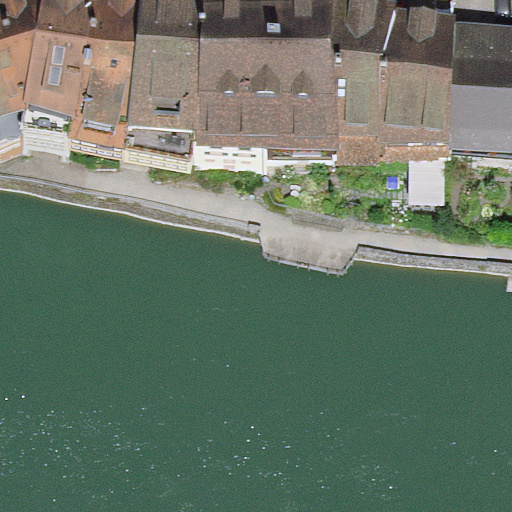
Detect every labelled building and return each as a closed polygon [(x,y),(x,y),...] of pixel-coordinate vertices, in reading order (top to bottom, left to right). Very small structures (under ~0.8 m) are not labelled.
[(24,115),(51,0),(36,0),(0,12),(0,161),(23,152),(24,115)] [(75,147),(97,0),(51,0),(24,115),(23,141),(23,152),(44,156),(72,161),(75,147)] [(145,0),(97,0),(75,147),(123,157),(145,0)] [(209,0),(145,0),(123,157),(199,170),(209,0)] [(339,0),(209,0),(199,170),(273,181),(277,163),(340,170),(340,19),(339,0)] [(340,170),(388,166),(400,24),(340,19),(340,170)] [(462,33),(400,24),(388,166),(454,162),(462,33)] [(511,36),(462,33),(454,162),(511,160),(511,36)]
